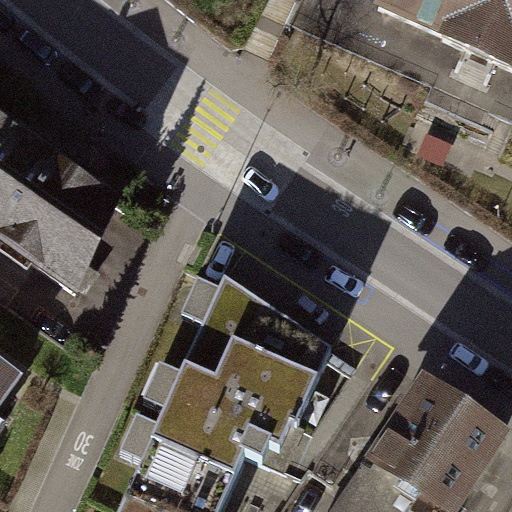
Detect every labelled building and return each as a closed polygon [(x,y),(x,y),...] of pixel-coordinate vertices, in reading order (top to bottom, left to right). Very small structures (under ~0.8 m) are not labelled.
[(511,0),(379,0),(375,11),(511,66),(511,0)] [(0,249),(89,313),(126,215),(0,126),(0,249)] [(334,358),(205,273),(104,511),(232,511),(251,468),(265,474),(289,417),(307,424),(334,358)] [(0,425),(25,391),(0,373),(0,425)] [(334,511),(449,511),(501,434),(421,382),(334,511)]
